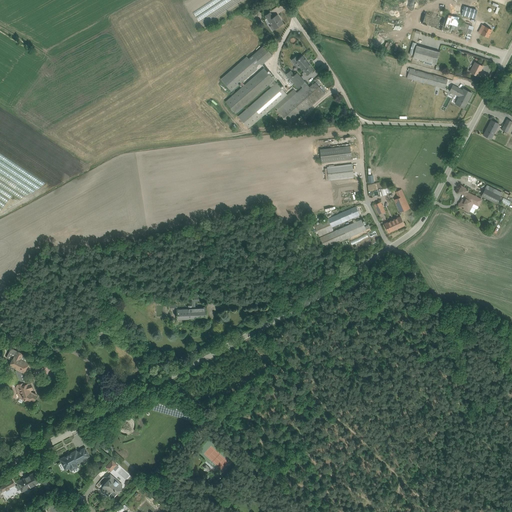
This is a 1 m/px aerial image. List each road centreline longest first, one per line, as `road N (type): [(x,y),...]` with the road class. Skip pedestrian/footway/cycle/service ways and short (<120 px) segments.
road 1 (tertiary): [(473,126),(421,221),(390,247),(0,469)]
road 2 (unclassified): [(473,126),(358,119),(281,0)]
road 3 (track): [(390,247),(435,309),(473,411)]
